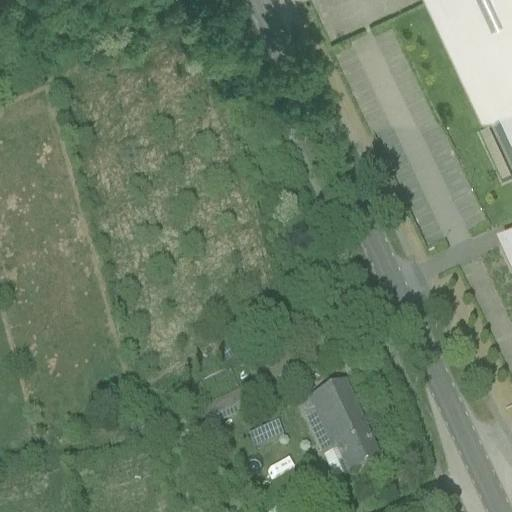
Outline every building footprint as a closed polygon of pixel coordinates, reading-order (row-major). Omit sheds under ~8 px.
[(511,0),(434,0),(511,167),(511,253),(510,254),(511,259),(511,0)] [(302,388),(286,353),(265,363),(281,398),(302,388)] [(189,440),(262,406),(253,386),(180,420),(189,440)] [(349,481),(379,467),(342,387),(308,403),(327,446),(334,442),(339,453),(336,454),(349,481)] [(256,500),(264,511),(290,511),(309,501),(294,477),(256,500)]
